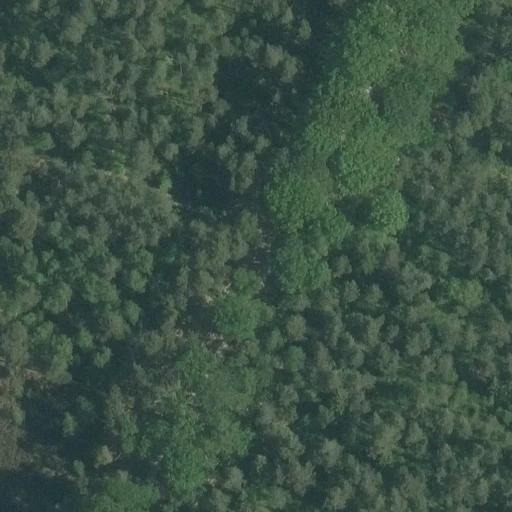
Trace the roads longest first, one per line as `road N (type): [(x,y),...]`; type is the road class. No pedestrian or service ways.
road 1 (track): [(0,139),(298,241)]
road 2 (track): [(298,241),(142,511)]
road 3 (track): [(429,0),(298,241)]
road 4 (track): [(511,176),(377,91)]
